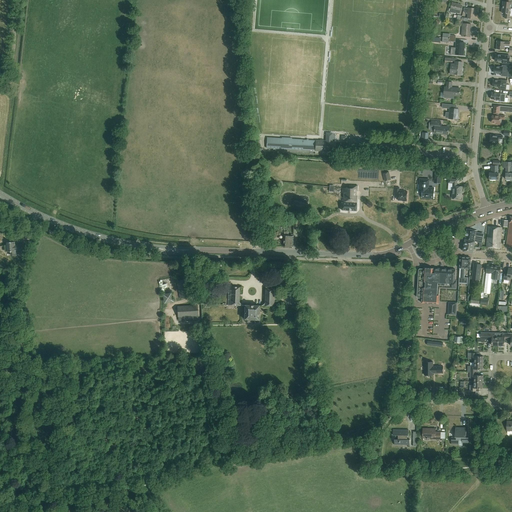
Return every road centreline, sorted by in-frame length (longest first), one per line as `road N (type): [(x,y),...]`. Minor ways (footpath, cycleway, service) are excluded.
road 1 (track): [(238,0),(256,215),(267,244)]
road 2 (secondary): [(408,244),(377,255),(187,249)]
road 3 (unclassified): [(415,260),(407,394),(371,440)]
road 4 (residential): [(487,209),(475,172),(487,27)]
road 5 (secondary): [(156,247),(61,224),(0,193)]
